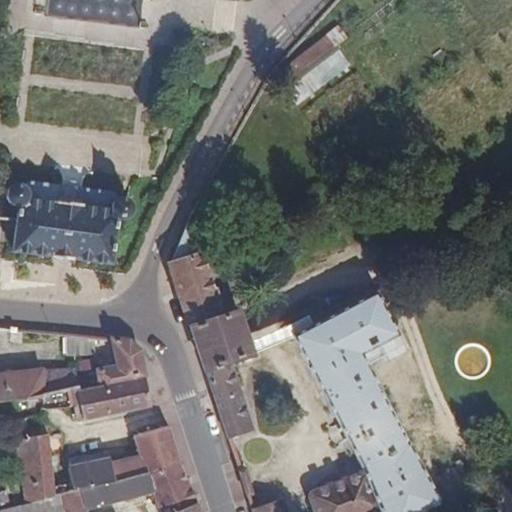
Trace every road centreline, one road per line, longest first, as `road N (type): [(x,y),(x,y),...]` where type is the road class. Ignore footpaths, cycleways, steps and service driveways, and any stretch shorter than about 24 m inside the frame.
road 1 (residential): [(321,0),(251,70),(230,103),(134,316)]
road 2 (residential): [(220,511),(152,327),(134,316)]
road 3 (residential): [(134,316),(95,321),(0,311)]
